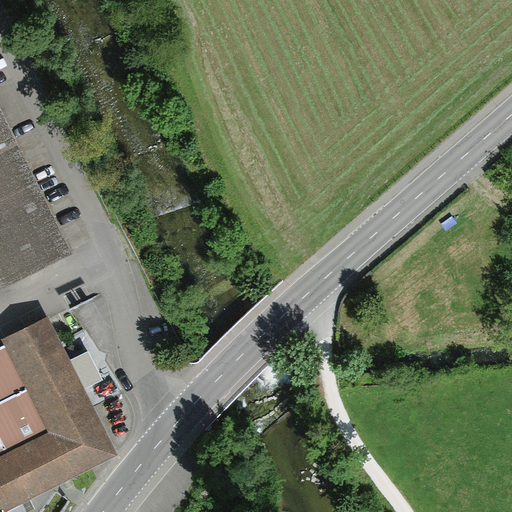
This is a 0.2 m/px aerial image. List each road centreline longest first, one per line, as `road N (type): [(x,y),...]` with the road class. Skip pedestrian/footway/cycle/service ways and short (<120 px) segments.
road 1 (unclassified): [(0,52),(176,423)]
road 2 (tertiary): [(319,283),(511,114)]
road 3 (unclassified): [(319,283),(332,397),(402,511)]
road 4 (tertiary): [(176,423),(319,283)]
